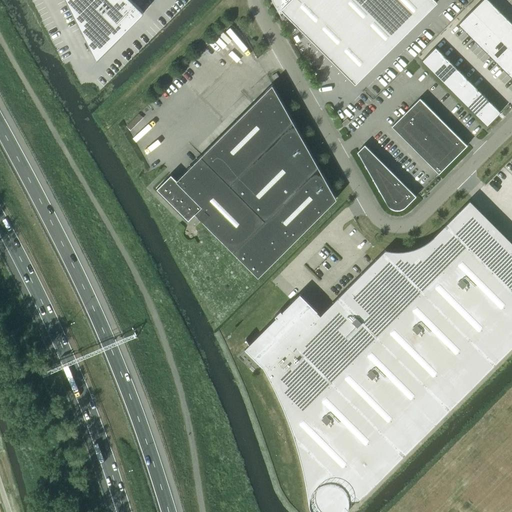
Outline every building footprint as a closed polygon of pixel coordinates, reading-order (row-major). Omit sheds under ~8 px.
[(66,0),(97,59),(143,12),(130,0),(66,0)] [(400,38),(437,2),(434,0),(271,0),(272,1),(272,2),(279,14),(282,11),(355,84),(400,38)] [(488,0),(482,0),(472,10),(479,18),(492,4),(488,0)] [(492,4),(479,18),(486,25),(500,11),(492,4)] [(472,10),(458,24),(465,31),(479,18),(472,10)] [(500,11),(486,25),(493,32),(507,19),(500,11)] [(479,18),(465,31),(472,39),(486,25),(479,18)] [(511,23),(507,19),(493,32),(500,39),(511,27),(511,23)] [(486,25),(472,39),(480,46),(493,32),(486,25)] [(511,27),(500,39),(508,47),(511,42),(511,27)] [(493,32),(480,46),(487,53),(500,39),(493,32)] [(500,39),(487,53),(494,60),(508,47),(500,39)] [(435,47),(422,61),(432,72),(446,58),(435,47)] [(511,50),(508,47),(494,60),(501,68),(511,56),(511,50)] [(511,56),(501,68),(509,75),(511,71),(511,56)] [(446,58),(432,72),(443,82),(457,69),(446,58)] [(457,69),(443,82),(454,93),(468,80),(457,69)] [(468,80),(454,93),(465,104),(478,90),(468,80)] [(336,198),(327,182),(272,85),(176,180),(171,174),(156,188),(188,220),(195,213),(258,276),(336,198)] [(478,90),(465,104),(476,115),(489,101),(478,90)] [(438,173),(466,145),(419,98),(391,126),(438,173)] [(489,101),(476,115),(486,126),(500,112),(489,101)] [(341,124),(345,127),(350,122),(346,118),(341,124)] [(402,209),(405,206),(416,196),(364,145),(357,152),(387,204),(390,207),(394,209),(398,210),(402,209)] [(248,344),(244,348),(262,365),(278,397),(287,418),(294,438),(301,461),(306,484),(309,504),(308,504),(309,506),(310,509),(311,511),(346,511),(347,511),(348,508),(349,506),(349,505),(349,503),(349,500),(358,500),(359,500),(511,346),(511,242),(469,200),(433,236),(428,240),(424,243),(419,246),(413,248),(408,250),(402,250),(397,251),(391,250),(385,249),(320,314),(316,311),(298,293),(281,311),(280,310),(274,315),(276,317),(249,344),(246,339),(245,339),(248,344)]
